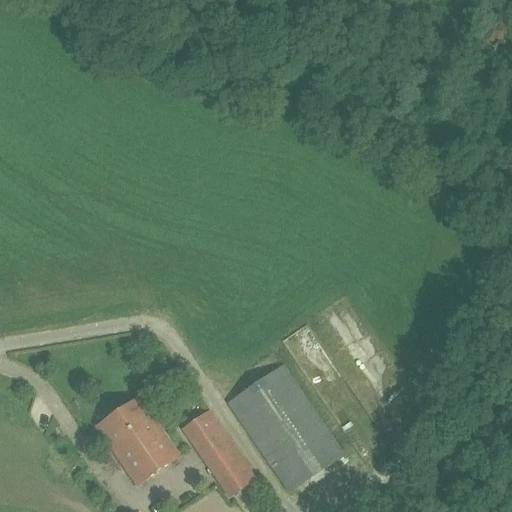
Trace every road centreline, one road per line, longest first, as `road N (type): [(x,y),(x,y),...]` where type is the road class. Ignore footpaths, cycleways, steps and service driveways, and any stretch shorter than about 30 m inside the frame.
road 1 (unclassified): [(296,511),(154,326),(0,349)]
road 2 (track): [(511,216),(416,468)]
